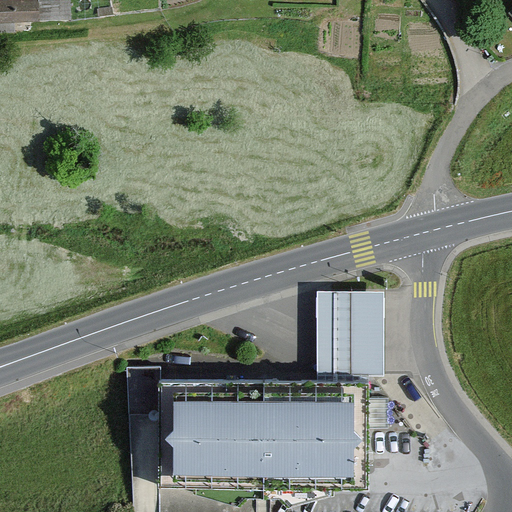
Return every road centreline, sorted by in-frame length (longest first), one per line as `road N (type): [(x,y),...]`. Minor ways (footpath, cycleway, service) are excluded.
road 1 (secondary): [(424,231),(0,366)]
road 2 (residential): [(424,231),(423,333),(433,376),(511,483)]
road 3 (unclassified): [(492,80),(438,161),(424,231)]
